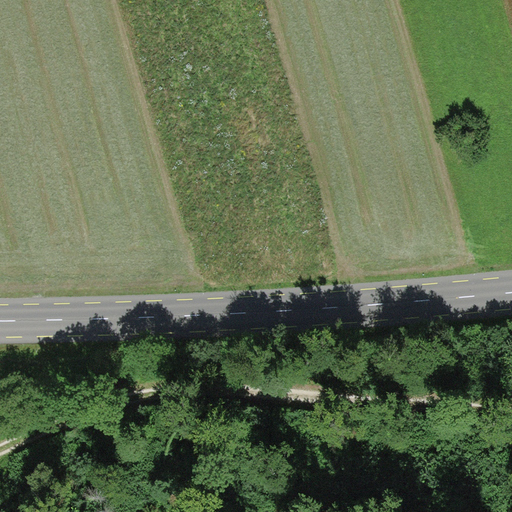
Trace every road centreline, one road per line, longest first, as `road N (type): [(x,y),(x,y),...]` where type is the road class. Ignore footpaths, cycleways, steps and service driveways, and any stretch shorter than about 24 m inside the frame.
road 1 (track): [(511,413),(168,387),(47,426),(0,451)]
road 2 (primary): [(0,325),(511,295)]
